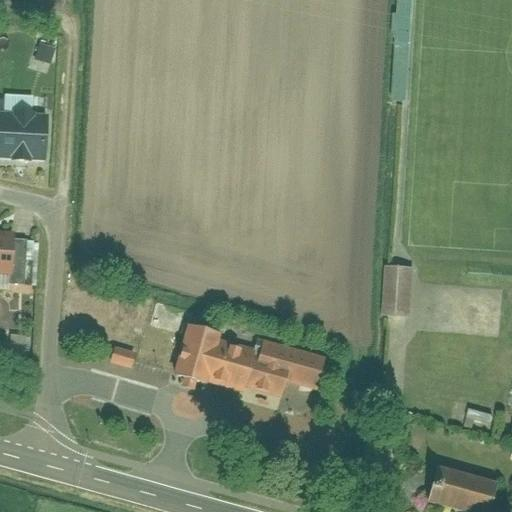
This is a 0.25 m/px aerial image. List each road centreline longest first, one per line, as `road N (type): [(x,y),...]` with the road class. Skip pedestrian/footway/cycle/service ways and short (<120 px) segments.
road 1 (residential): [(39,467),(49,417),(54,211),(0,198)]
road 2 (secondary): [(39,467),(201,511)]
